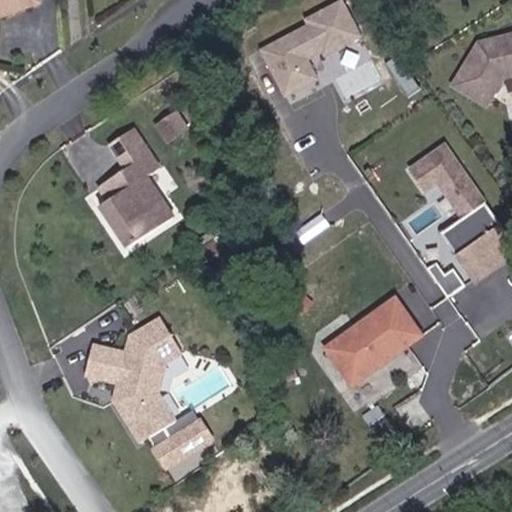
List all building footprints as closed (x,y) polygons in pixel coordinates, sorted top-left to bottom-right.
[(0,0),(0,14),(39,0),(0,0)] [(306,25),(259,50),(285,98),(318,80),(309,62),(362,33),(344,0),(336,0),(303,18),(306,25)] [(511,29),(487,35),(459,80),(493,100),(500,86),(504,85),(505,83),(506,80),(504,77),(506,73),(511,71),(511,29)] [(181,124),(198,111),(186,95),(169,108),(181,124)] [(120,131),(139,155),(116,171),(126,184),(122,187),(108,198),(137,239),(188,201),(159,162),(172,152),(144,113),(120,131)] [(511,259),(511,240),(446,140),(402,169),(420,196),(436,185),(460,221),(440,233),(474,285),(511,259)] [(112,174),(122,187),(126,184),(116,171),(112,174)] [(399,343),(393,334),(406,324),(386,296),(318,345),(346,381),(399,343)] [(128,347),(94,339),(87,367),(120,375),(126,387),(115,393),(139,437),(147,433),(174,419),(158,389),(166,357),(183,348),(164,313),(133,330),(139,341),(128,347)] [(393,334),(399,343),(413,333),(406,324),(393,334)] [(193,410),(174,419),(147,433),(153,445),(180,431),(199,421),(193,410)] [(209,440),(199,421),(180,431),(153,445),(151,446),(160,465),(163,464),(209,440)]
